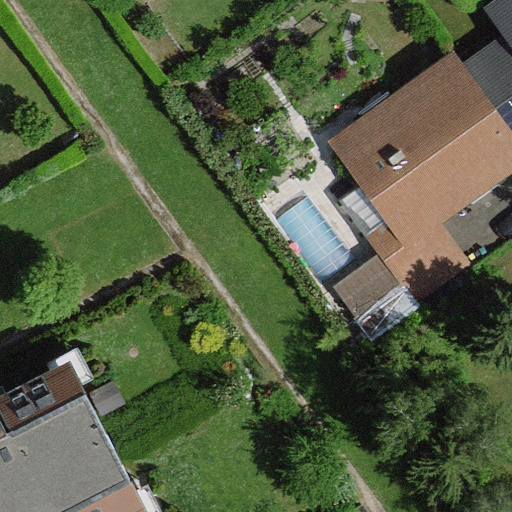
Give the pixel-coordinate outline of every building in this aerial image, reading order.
[(511,43),(511,6),(494,20),(511,43)] [(511,134),(511,59),(476,86),(511,134)] [(511,134),(476,86),(460,63),(398,107),(402,112),(344,153),(400,235),(404,241),(436,218),(511,163),(511,134)] [(469,263),(436,218),(404,241),(400,235),(381,249),(418,301),(469,263)] [(0,511),(145,511),(146,511),(74,370),(5,405),(0,407),(0,511)]
